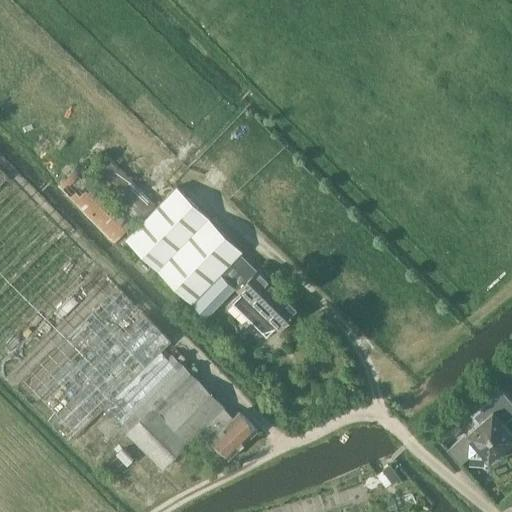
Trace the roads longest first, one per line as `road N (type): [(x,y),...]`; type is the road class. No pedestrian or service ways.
road 1 (residential): [(495,511),(374,414),(297,442),(161,511)]
road 2 (track): [(374,382),(391,358),(448,339),(511,289)]
